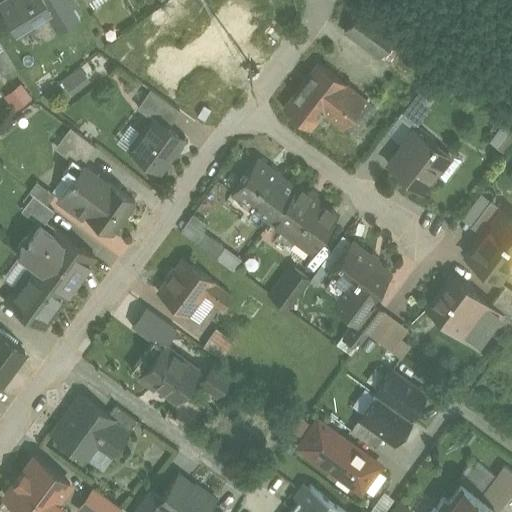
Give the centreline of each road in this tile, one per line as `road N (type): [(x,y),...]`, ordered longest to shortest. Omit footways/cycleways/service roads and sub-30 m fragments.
road 1 (residential): [(0,440),(245,108)]
road 2 (residential): [(245,108),(421,235)]
road 3 (residential): [(245,108),(326,0)]
